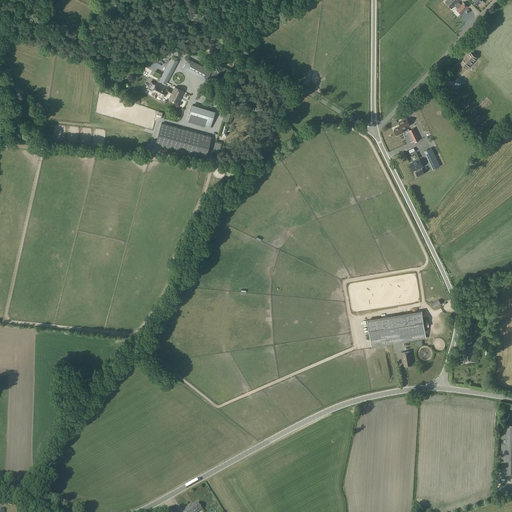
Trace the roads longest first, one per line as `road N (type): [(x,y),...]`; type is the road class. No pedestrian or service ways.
road 1 (unclassified): [(138,511),(340,406),(440,389)]
road 2 (unclassified): [(440,389),(455,298),(375,128)]
road 3 (unclassified): [(375,128),(155,0)]
road 4 (unclassified): [(494,0),(375,128)]
road 5 (unknown): [(301,90),(270,113),(213,105),(194,95),(189,80)]
road 6 (unclassified): [(375,128),(372,0)]
